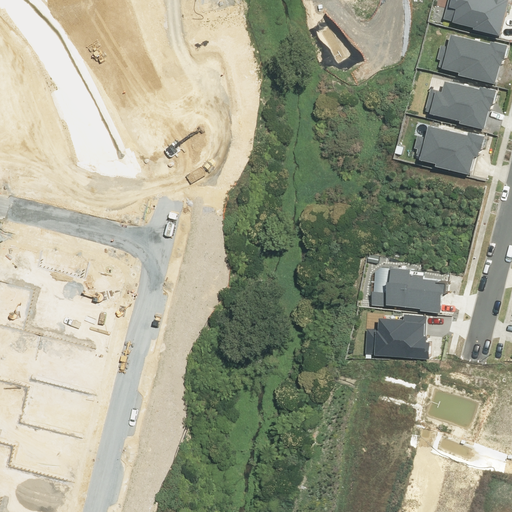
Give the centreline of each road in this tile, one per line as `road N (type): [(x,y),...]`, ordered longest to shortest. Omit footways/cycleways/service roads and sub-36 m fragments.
road 1 (residential): [(158,244),(93,511)]
road 2 (residential): [(176,0),(185,150),(158,244)]
road 3 (unknown): [(479,350),(434,511)]
road 4 (residential): [(0,204),(158,244)]
road 5 (residential): [(479,350),(511,214)]
